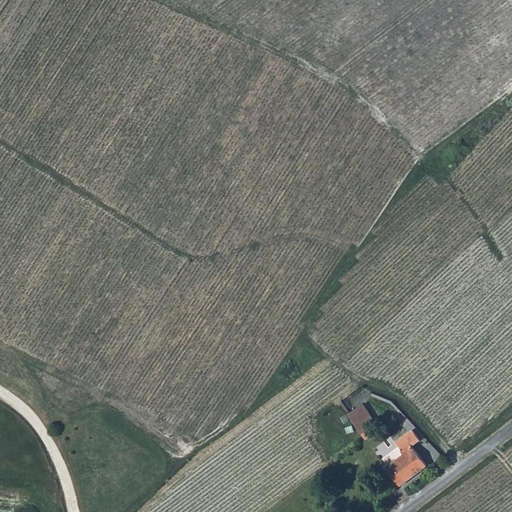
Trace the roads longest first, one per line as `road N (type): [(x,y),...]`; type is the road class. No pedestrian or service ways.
road 1 (track): [(459,467),(398,395),(313,347),(307,328),(422,160),(364,99),(301,62),(158,0)]
road 2 (track): [(313,347),(142,511)]
road 3 (track): [(0,398),(34,418),(77,511)]
road 4 (unclassified): [(398,511),(511,428)]
